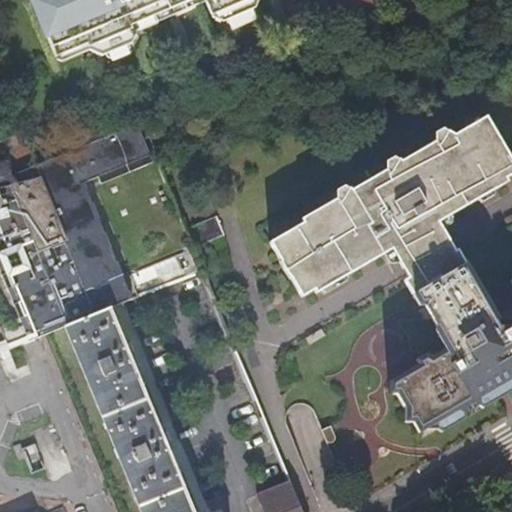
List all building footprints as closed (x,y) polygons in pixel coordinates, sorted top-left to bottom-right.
[(40,0),(33,4),(59,61),(90,47),(93,53),(107,58),(136,45),(141,31),(138,25),(192,0),(207,0),(215,17),(226,20),(257,6),(258,0),(40,0)] [(511,317),(511,318),(499,318),(466,263),(463,264),(438,221),(508,181),(506,176),(511,172),(511,159),(487,116),(456,135),(448,130),(439,144),(435,142),(404,160),(400,158),(392,171),(387,169),(353,188),(349,187),(342,200),(337,198),(303,218),(305,221),(271,240),(282,256),(286,266),(294,275),(306,293),(319,285),(321,289),(397,246),(422,289),(418,291),(450,346),(433,356),(426,353),(417,359),(420,364),(390,381),(389,393),(398,393),(406,408),(405,421),(414,421),(419,431),(426,427),(437,427),(437,421),(458,409),(463,412),(511,383),(511,317)] [(0,258),(32,337),(65,323),(108,306),(130,297),(83,181),(95,175),(98,182),(152,161),(135,121),(102,134),(99,126),(92,124),(79,129),(77,135),(80,143),(5,174),(0,161),(0,160),(0,258)] [(215,210),(185,222),(194,246),(225,233),(215,210)] [(108,306),(65,323),(142,511),(192,511),(163,441),(169,439),(166,429),(159,432),(127,352),(132,349),(128,340),(123,342),(108,306)] [(437,421),(437,427),(443,429),(463,417),(463,412),(458,409),(437,421)] [(266,511),(303,511),(290,480),(258,493),(266,511)]
